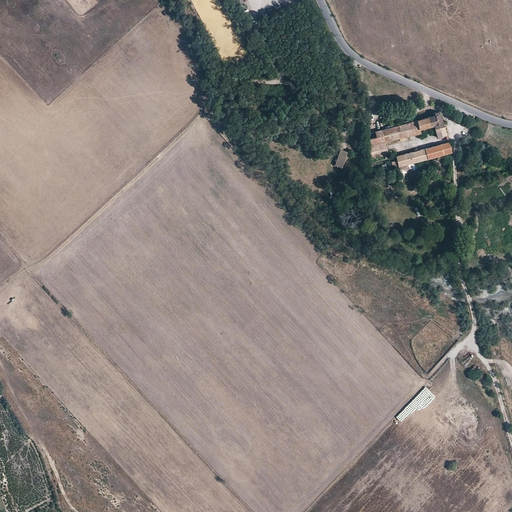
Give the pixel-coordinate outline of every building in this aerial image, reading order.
[(447,136),(440,113),(435,114),(435,116),(429,118),(431,128),(434,127),(438,139),(447,136)] [(420,131),(431,128),(429,118),(370,133),(370,145),(386,142),(421,135),(420,131)] [(386,142),(370,145),(368,146),(370,159),(389,155),(386,142)] [(450,147),(449,144),(405,155),(397,158),(397,162),(391,163),(393,169),(399,168),(452,154),(450,147)] [(341,150),(335,167),(343,169),(348,152),(341,150)]
